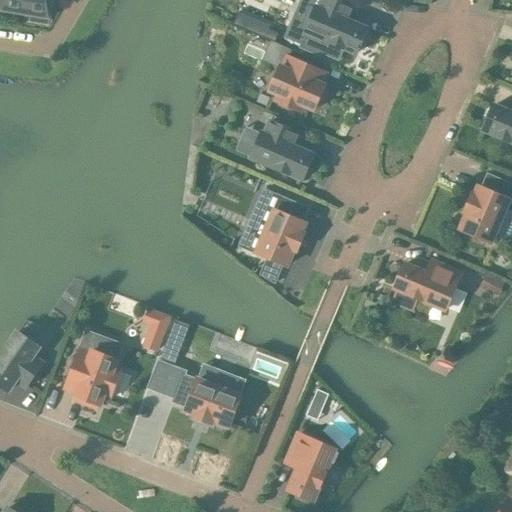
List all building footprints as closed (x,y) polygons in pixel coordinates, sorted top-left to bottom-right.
[(24,0),(0,0),(0,15),(11,17),(12,12),(22,14),(24,0)] [(24,0),(22,14),(30,16),(30,20),(46,23),(49,0),(24,0)] [(351,6),(336,0),(322,0),(319,8),(316,7),(306,31),(330,41),(330,42),(344,47),(357,53),(359,49),(360,50),(367,33),(366,32),(368,29),(346,19),(351,6)] [(233,24),(271,41),(275,43),(279,33),(269,29),(271,25),(238,11),(233,24)] [(326,73),(289,57),(284,68),(280,67),(270,90),(279,94),(277,101),(301,111),(303,104),(314,109),(316,107),(319,108),(324,96),(321,94),(325,85),(321,84),(326,73)] [(257,102),(267,106),(270,97),(260,93),(257,102)] [(492,108),(485,125),(485,126),(484,129),(497,135),(511,141),(511,112),(494,105),(493,109),(492,108)] [(297,132),(271,121),(265,134),(262,133),(252,157),(276,167),(276,168),(290,174),(290,173),(303,179),(305,175),(306,176),(313,159),(312,158),(313,155),(291,146),(297,132)] [(469,213),(462,230),(491,242),(511,193),(511,184),(488,174),(483,188),(480,187),(476,197),(472,195),(466,212),(469,213)] [(257,253),(268,258),(261,274),(275,283),(283,264),(287,265),(294,249),(297,250),(304,234),(301,233),(305,222),(302,221),(308,208),(281,197),(257,253)] [(403,267),(395,284),(396,284),(395,288),(408,293),(408,294),(422,300),(422,299),(446,310),(462,274),(432,261),(427,273),(405,264),(404,267),(403,267)] [(500,295),(505,283),(486,276),(482,288),(500,295)] [(148,310),(144,322),(152,325),(149,333),(161,338),(169,317),(148,310)] [(179,319),(163,357),(177,363),(193,325),(179,319)] [(39,347),(19,332),(18,332),(8,345),(6,343),(0,351),(0,385),(8,391),(16,379),(26,387),(43,363),(33,356),(39,347)] [(80,350),(66,388),(77,392),(76,396),(85,399),(84,403),(96,408),(98,404),(100,405),(104,394),(111,396),(120,372),(114,369),(117,360),(93,351),(92,354),(80,350)] [(184,374),(174,401),(187,407),(186,409),(196,414),(195,417),(211,423),(213,420),(230,426),(241,396),(184,374)] [(317,389),(313,400),(324,405),(329,394),(317,389)] [(484,424),(492,429),(502,415),(495,409),(484,424)] [(299,434),(287,463),(299,468),(290,490),(293,492),(293,493),(310,500),(310,499),(313,501),(319,487),(320,487),(325,474),(335,449),(299,434)] [(511,457),(502,470),(511,477),(511,457)] [(500,511),(511,511),(511,495),(500,511)]
